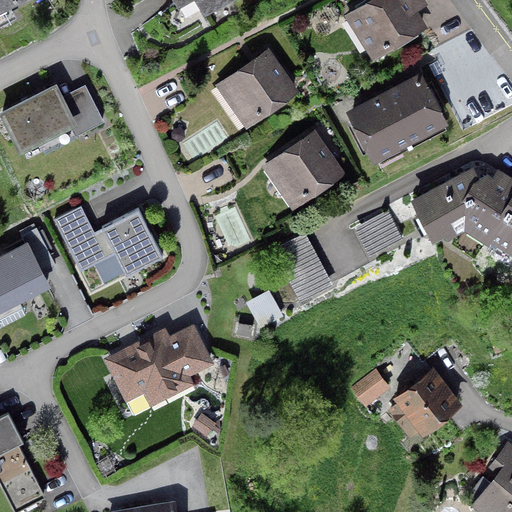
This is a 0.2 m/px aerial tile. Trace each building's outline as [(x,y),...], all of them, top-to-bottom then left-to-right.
[(0,0),(0,10),(18,0),(0,0)] [(172,0),(176,7),(189,0),(193,0),(202,15),(227,0),(172,0)] [(382,49),(418,26),(409,11),(422,3),(419,0),(375,0),(358,10),(382,49)] [(243,124),(290,91),(264,54),(217,87),(243,124)] [(373,156),(440,121),(417,77),(350,111),(373,156)] [(0,113),(16,146),(70,118),(53,86),(0,112),(0,113)] [(471,102),(456,113),(466,126),(481,115),(471,102)] [(100,121),(95,111),(69,125),(74,134),(100,121)] [(336,172),(311,135),(263,168),(289,205),(336,172)] [(511,191),(506,188),(510,182),(497,173),(492,180),(485,176),(475,181),(469,171),(413,200),(431,234),(444,228),(446,233),(473,219),(490,230),(487,236),(511,251),(511,191)] [(83,214),(60,227),(83,268),(112,253),(127,280),(166,259),(140,211),(95,236),(83,214)] [(399,239),(385,211),(359,225),(373,252),(399,239)] [(297,236),(271,250),(298,301),(324,287),(297,236)] [(26,246),(0,258),(0,314),(48,291),(26,246)] [(234,334),(248,337),(250,325),(236,323),(234,334)] [(181,375),(207,362),(190,328),(164,341),(160,334),(109,360),(126,394),(153,380),(160,394),(184,382),(181,375)] [(376,373),(355,391),(367,404),(388,386),(376,373)] [(420,425),(421,427),(453,402),(430,373),(398,398),(399,400),(389,408),(409,434),(420,425)] [(0,487),(12,511),(14,511),(43,497),(16,444),(21,441),(6,411),(0,414),(0,487)] [(477,502),(476,503),(487,511),(511,511),(511,451),(505,446),(491,464),(500,472),(486,490),(478,483),(468,495),(477,502)]
